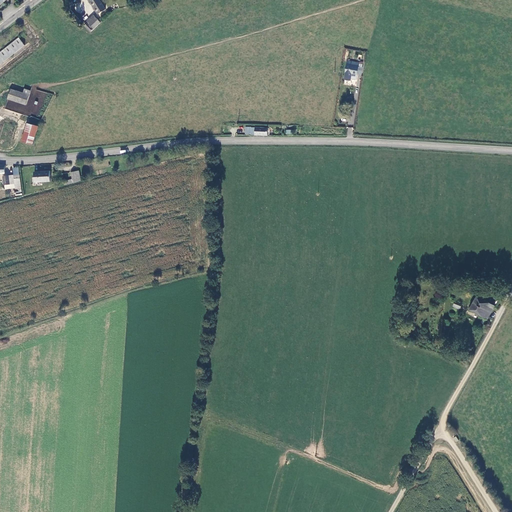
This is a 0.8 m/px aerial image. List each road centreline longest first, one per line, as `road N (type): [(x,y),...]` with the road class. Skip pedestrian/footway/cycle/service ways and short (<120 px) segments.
road 1 (tertiary): [(0,160),(225,140),(511,150)]
road 2 (track): [(392,511),(501,316)]
